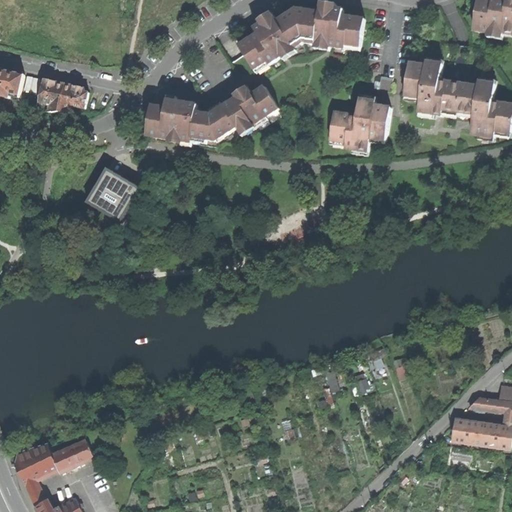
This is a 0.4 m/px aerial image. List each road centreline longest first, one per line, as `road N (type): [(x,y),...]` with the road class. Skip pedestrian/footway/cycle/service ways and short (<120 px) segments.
road 1 (residential): [(140,100),(194,41),(256,0)]
road 2 (residential): [(0,138),(79,137),(140,100)]
road 3 (residential): [(140,100),(121,85),(0,57)]
road 4 (unknown): [(140,100),(153,91),(216,93),(219,79),(202,35)]
